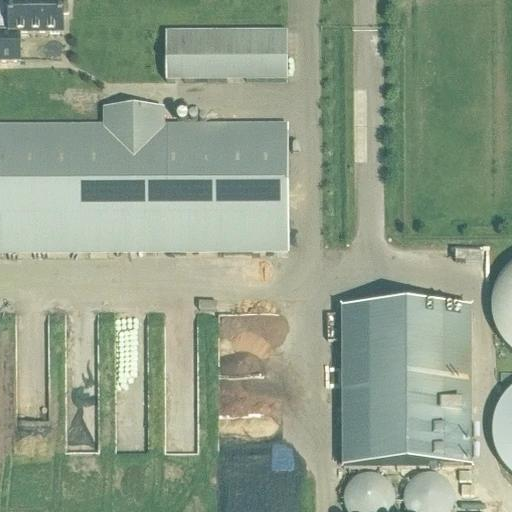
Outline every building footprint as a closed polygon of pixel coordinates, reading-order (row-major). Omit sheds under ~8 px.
[(64,2),(64,0),(8,0),(8,35),(0,35),(0,67),(22,68),(22,38),(64,38),(64,19),(69,19),(69,2),(64,2)] [(167,37),(167,86),(288,86),(288,37),(167,37)] [(170,101),(172,113),(186,111),(185,99),(170,101)] [(0,124),(0,254),(290,254),(290,124),(165,124),(165,110),(105,110),(105,124),(0,124)] [(511,269),(511,270),(499,284),(493,301),(492,319),(496,336),(506,351),(511,356),(511,269)] [(467,285),(465,311),(484,312),(486,287),(467,285)] [(472,472),(471,312),(342,313),(342,472),(472,472)] [(511,393),(510,395),(498,411),(492,431),(495,451),(504,469),(511,476),(511,393)] [(265,448),(268,464),(280,462),(277,446),(265,448)] [(453,497),(447,487),(438,480),(427,478),(416,482),(407,489),(403,500),(404,511),(451,511),(454,508),(453,497)] [(383,483),(372,479),(361,480),(351,486),(345,496),(344,507),(345,511),(393,511),(395,501),(391,491),(383,483)]
